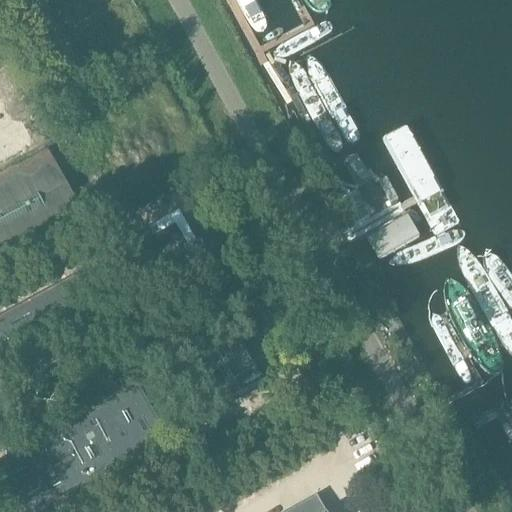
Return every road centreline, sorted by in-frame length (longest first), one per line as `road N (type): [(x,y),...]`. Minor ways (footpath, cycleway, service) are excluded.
road 1 (residential): [(475,511),(179,0)]
road 2 (unclassified): [(0,308),(198,200),(297,378)]
road 3 (unclassified): [(63,511),(297,378)]
